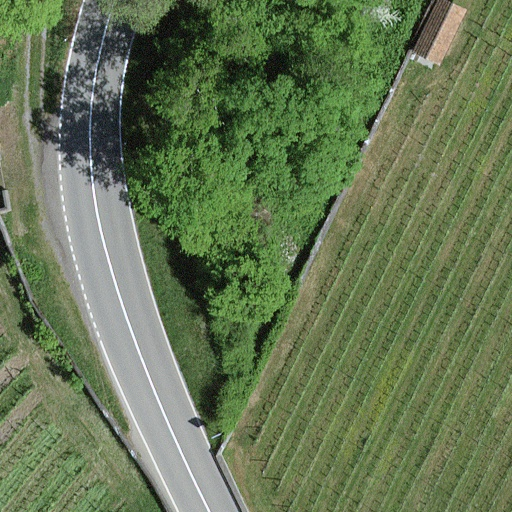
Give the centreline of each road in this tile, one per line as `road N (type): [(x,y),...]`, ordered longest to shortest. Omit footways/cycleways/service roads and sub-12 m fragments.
road 1 (secondary): [(216,511),(127,312),(95,195),(90,113),(114,0)]
road 2 (track): [(95,195),(37,120),(32,0)]
